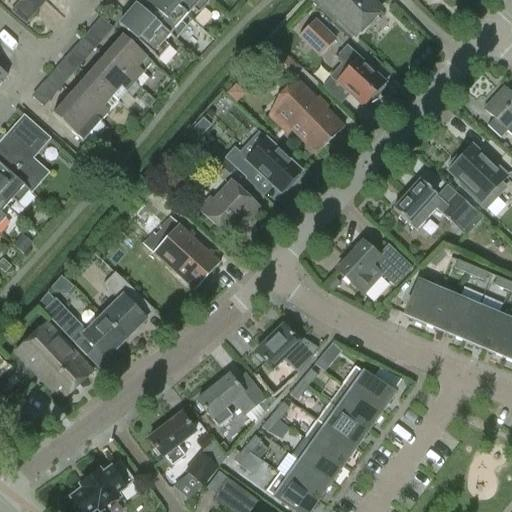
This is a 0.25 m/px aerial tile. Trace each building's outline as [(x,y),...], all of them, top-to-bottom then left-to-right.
[(186,16),(167,0),(156,0),(153,4),(148,0),(140,0),(135,6),(145,14),(169,35),(174,40),(186,27),(181,22),(186,16)] [(167,0),(186,16),(192,9),(197,13),(209,1),(207,0),(167,0)] [(306,0),(332,25),(338,18),(356,35),(379,10),(368,0),(306,0)] [(21,4),(15,11),(27,22),(33,15),(21,4)] [(163,42),(169,35),(145,14),(136,23),(127,15),(118,25),(157,60),(169,46),(163,42)] [(316,20),(299,37),(319,57),(336,39),(316,20)] [(82,38),(94,49),(100,42),(88,31),(82,38)] [(120,36),(103,56),(137,86),(155,66),(120,36)] [(94,49),(82,38),(76,44),(88,55),(94,49)] [(384,83),(345,48),(334,59),(341,65),(330,77),(331,79),(323,88),(342,104),(350,95),(363,107),(384,83)] [(120,106),(137,86),(103,56),(86,76),(120,106)] [(48,77),(60,87),(66,80),(54,70),(48,77)] [(120,106),(86,76),(69,95),(103,125),(120,106)] [(60,87),(48,77),(42,83),(54,94),(60,87)] [(343,129),(298,84),(271,111),(315,156),(343,129)] [(511,93),(511,95),(503,88),(483,110),(493,119),(486,126),(499,139),(506,132),(511,138),(511,93)] [(85,145),(103,125),(69,95),(51,116),(85,145)] [(0,166),(29,192),(32,195),(50,174),(33,159),(49,140),(22,116),(0,140),(0,166)] [(234,148),(224,159),(245,179),(244,180),(245,181),(255,170),(280,193),(283,190),(286,192),(298,178),(296,176),(300,172),(266,141),(247,161),(234,148)] [(211,149),(199,161),(221,182),(233,170),(211,149)] [(463,180),(462,182),(483,202),(487,198),(495,206),(511,191),(502,182),(506,177),(493,165),(490,168),(483,160),(474,169),(469,169),(463,175),(463,180)] [(29,192),(0,166),(0,201),(6,207),(12,200),(17,205),(29,192)] [(392,210),(408,224),(416,231),(435,210),(437,212),(445,203),(437,196),(420,180),(392,210)] [(259,209),(229,182),(200,213),(226,237),(244,217),(249,221),(259,209)] [(472,211),(473,210),(472,210),(457,195),(454,193),(445,203),(437,212),(456,229),(472,211)] [(219,263),(178,225),(152,254),(193,292),(219,263)] [(395,287),(413,268),(388,245),(377,257),(363,243),(336,272),(344,279),(343,280),(348,285),(350,283),(362,294),(374,280),(365,272),(371,265),(395,287)] [(445,256),(439,250),(427,262),(434,268),(445,256)] [(468,275),(471,267),(456,260),(453,269),(468,275)] [(471,267),(468,275),(483,281),(486,273),(471,267)] [(101,315),(125,339),(144,320),(128,303),(136,294),(114,272),(102,285),(116,300),(101,315)] [(507,292),(511,284),(496,277),(492,285),(507,292)] [(423,326),(438,291),(418,282),(402,317),(405,318),(405,319),(423,326)] [(443,334),(458,299),(438,291),(423,326),(440,334),(441,333),(443,334)] [(463,343),(477,307),(458,299),(443,334),(445,335),(463,343)] [(125,339),(101,315),(84,332),(53,300),(40,312),(79,351),(87,342),(104,359),(125,339)] [(483,350),(498,316),(477,307),(463,343),(480,350),(481,350),(483,350)] [(511,322),(498,316),(483,350),(485,351),(485,352),(502,360),(511,336),(511,322)] [(91,372),(44,324),(14,353),(61,401),(91,372)] [(308,363),(317,349),(301,339),(298,343),(290,335),(294,331),(286,325),(284,328),(282,326),(279,329),(276,326),(269,333),(272,336),(254,353),(271,370),(281,360),(297,375),(308,363)] [(511,336),(502,360),(511,363),(511,336)] [(331,345),(314,366),(323,373),(340,353),(331,345)] [(354,369),(341,387),(380,415),(391,399),(393,396),(354,369)] [(299,383),(306,389),(316,377),(310,371),(299,383)] [(196,402),(210,419),(217,428),(232,417),(224,408),(233,400),(245,414),(264,399),(243,375),(234,382),(228,376),(196,402)] [(296,401),(306,389),(299,383),(289,396),(296,401)] [(380,415),(341,387),(341,388),(349,393),(337,409),(329,404),(329,405),(367,432),(368,430),(369,430),(380,415)] [(271,417),(278,422),(288,410),(282,404),(271,417)] [(366,434),(367,432),(329,405),(316,422),(355,450),(366,434)] [(161,457),(162,457),(171,468),(185,457),(176,446),(195,431),(182,414),(148,440),(155,449),(153,451),(157,456),(159,455),(161,457)] [(267,435),(278,422),(271,417),(261,429),(267,435)] [(323,428),(311,445),(342,467),(343,465),(344,466),(355,450),(316,422),(316,423),(323,428)] [(203,452),(214,443),(208,435),(196,444),(203,452)] [(243,450),(250,455),(261,443),(254,437),(243,450)] [(342,467),(311,445),(303,440),(291,457),(299,463),(330,485),(341,469),(340,469),(342,467)] [(240,468),(250,455),(243,450),(233,462),(240,468)] [(203,456),(187,474),(202,487),(218,469),(203,456)] [(80,487),(82,490),(70,498),(80,511),(94,511),(96,511),(97,511),(99,511),(118,498),(116,496),(134,483),(119,462),(102,475),(100,472),(80,487)] [(330,485),(299,463),(287,480),(279,474),(278,475),(317,502),(318,500),(319,501),(330,485)] [(207,488),(217,496),(214,500),(230,511),(250,511),(258,502),(219,473),(207,488)] [(315,504),(317,502),(278,475),(265,493),(291,511),(310,511),(316,505),(315,504)]
